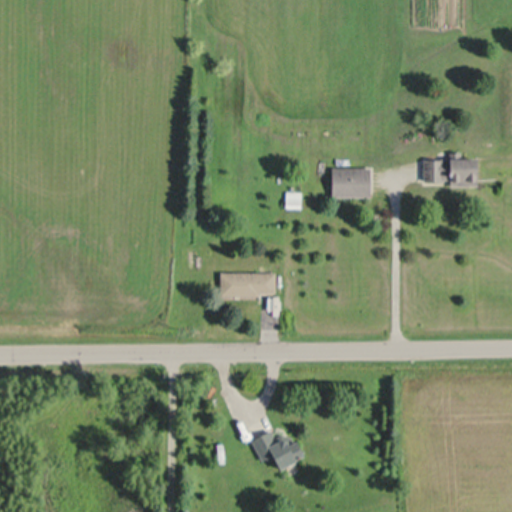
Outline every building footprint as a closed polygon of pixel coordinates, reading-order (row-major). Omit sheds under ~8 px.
[(464,150),(464,155),(480,155),(480,184),(453,184),(453,179),(446,179),(446,180),(427,180),(426,157),(453,157),(453,151),(464,150)] [(373,166),(373,195),(334,195),(334,166),(373,166)] [(304,191),(303,207),(287,206),(288,190),(304,191)] [(277,270),(277,290),(260,290),(260,293),(222,293),(222,270),(277,270)] [(272,428),(276,436),(283,432),(292,435),(295,440),(298,438),(306,452),(282,466),(275,453),(265,459),(253,439),(272,428)]
